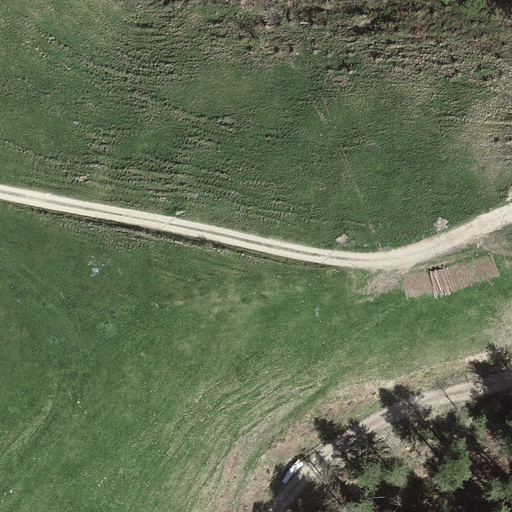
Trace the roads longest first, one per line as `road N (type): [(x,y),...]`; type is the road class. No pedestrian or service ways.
road 1 (track): [(0,190),(365,260),(431,250),(511,214)]
road 2 (track): [(511,376),(409,401),(363,424),(291,484),(274,511)]
road 3 (track): [(0,474),(47,420),(76,346),(67,311),(0,257)]
